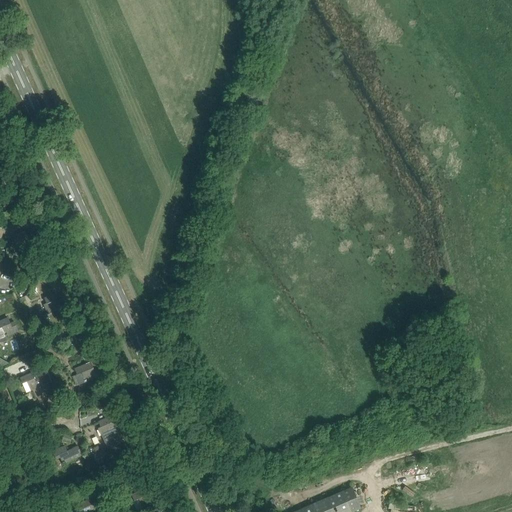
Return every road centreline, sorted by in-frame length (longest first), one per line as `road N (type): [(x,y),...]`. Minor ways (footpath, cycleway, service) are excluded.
road 1 (primary): [(216,511),(0,32)]
road 2 (track): [(511,427),(380,461),(367,475),(372,511)]
